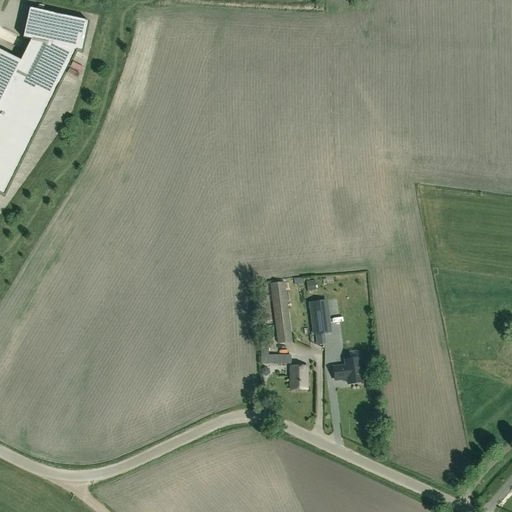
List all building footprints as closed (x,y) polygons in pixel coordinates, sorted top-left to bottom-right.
[(0,193),(4,195),(77,48),(82,50),(89,21),(29,8),(22,38),(30,40),(30,41),(44,44),(37,58),(25,51),(20,61),(0,51),(0,193)] [(329,296),(329,280),(299,281),(299,297),(329,296)] [(270,284),(278,344),(293,342),(284,282),(270,284)] [(327,301),(309,303),(314,335),(331,333),(327,301)] [(363,382),(360,358),(345,360),(345,366),(333,367),(335,380),(347,379),(348,384),(363,382)] [(291,366),(291,389),(306,389),(306,366),(291,366)]
